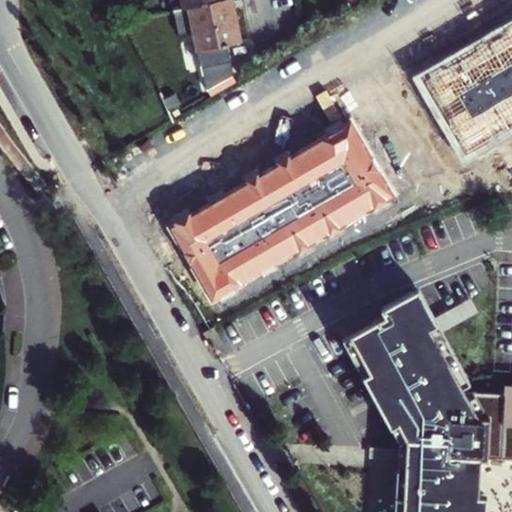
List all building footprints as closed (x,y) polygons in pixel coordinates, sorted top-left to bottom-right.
[(178,0),(180,9),(225,0),(178,0)] [(233,45),(245,42),(236,0),(225,0),(180,9),(186,35),(198,33),(211,90),(239,74),(233,45)] [(347,0),(350,10),(367,0),(347,0)] [(511,17),(499,25),(502,31),(492,36),(488,30),(467,42),(471,48),(447,62),(444,56),(426,66),(432,75),(426,78),(466,150),(473,146),(477,152),(491,144),(487,137),(510,123),(511,126),(511,17)] [(485,511),(487,494),(478,494),(480,457),(511,458),(511,383),(505,383),(504,393),(466,391),(463,386),(471,382),(419,286),(382,306),(386,314),(343,336),(397,438),(400,438),(395,511),(485,511)] [(204,332),(213,348),(223,343),(213,327),(204,332)]
